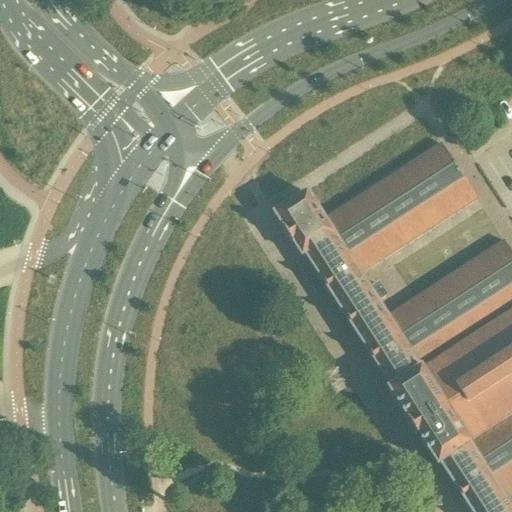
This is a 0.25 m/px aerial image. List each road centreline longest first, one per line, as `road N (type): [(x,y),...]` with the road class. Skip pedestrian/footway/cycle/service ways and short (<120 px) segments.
road 1 (secondary): [(144,153),(69,298),(57,359),(67,511)]
road 2 (secondary): [(116,511),(111,420),(125,315),(152,245),(200,163)]
road 3 (unclassified): [(446,511),(257,218)]
road 4 (secondary): [(200,163),(316,76),(487,0)]
road 5 (secondary): [(392,0),(262,49),(204,85),(179,115)]
road 6 (tertiary): [(10,0),(34,40),(144,153)]
road 7 (tertiary): [(179,115),(139,88),(54,0)]
